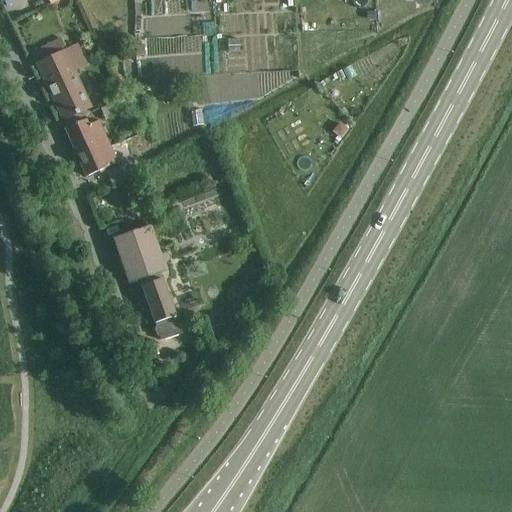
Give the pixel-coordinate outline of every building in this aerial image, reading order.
[(157,26),(182,27),(182,12),(143,11),(142,44),(157,44),(157,26)] [(63,121),(81,112),(92,107),(75,73),(88,66),(78,45),(65,51),(59,40),(49,45),(31,54),(63,121)] [(145,47),(137,47),(137,57),(146,57),(145,47)] [(163,48),(163,66),(199,66),(199,48),(163,48)] [(273,48),(272,58),(292,59),(293,49),(273,48)] [(133,94),(132,114),(153,115),(154,95),(133,94)] [(113,105),(101,110),(105,120),(117,115),(113,105)] [(66,129),(78,156),(108,143),(98,122),(88,126),(86,120),(66,129)] [(340,123),(333,131),(341,138),(348,130),(340,123)] [(125,142),(135,164),(143,160),(133,139),(125,142)] [(108,143),(78,156),(87,177),(117,164),(108,143)] [(133,177),(126,164),(107,173),(113,187),(133,177)] [(182,334),(175,315),(160,274),(165,272),(149,227),(114,239),(129,284),(140,281),(161,341),(182,334)] [(261,270),(253,273),(257,281),(264,277),(261,270)]
